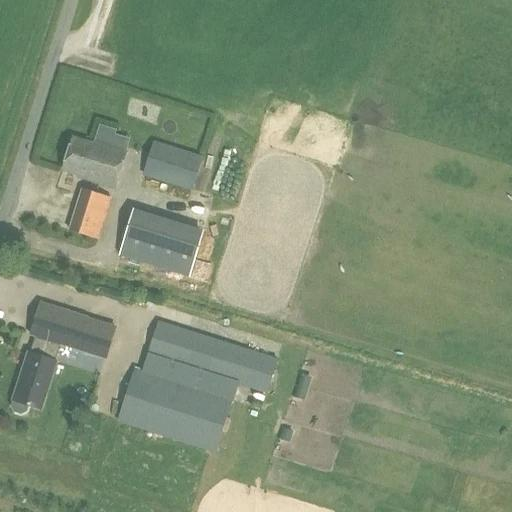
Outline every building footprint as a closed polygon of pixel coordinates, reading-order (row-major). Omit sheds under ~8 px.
[(74,138),(64,171),(78,175),(78,178),(114,189),(126,151),(94,141),(94,144),(74,138)] [(144,175),(191,190),(201,157),(154,143),(144,175)] [(201,212),(209,187),(199,184),(191,209),(201,212)] [(99,239),(112,198),(83,190),(71,230),(99,239)] [(117,255),(166,272),(180,230),(131,214),(117,255)] [(15,412),(21,414),(26,411),(28,406),(41,410),(56,361),(61,344),(104,358),(114,327),(41,304),(31,335),(36,336),(31,353),(29,353),(14,401),(13,407),(15,412)] [(267,394),(278,359),(158,321),(147,356),(267,394)] [(216,454),(234,400),(135,368),(117,422),(216,454)]
